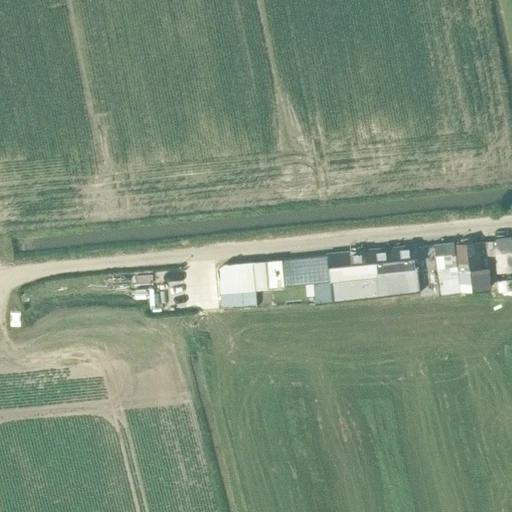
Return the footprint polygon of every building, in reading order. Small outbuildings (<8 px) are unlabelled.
[(511,238),(496,240),(498,265),(511,263),(511,238)] [(478,242),(455,244),(459,294),(482,291),(478,242)] [(415,246),(373,251),(373,255),(362,256),(361,253),(329,256),(334,302),(377,298),(377,293),(420,289),(415,246)] [(435,255),(438,297),(458,294),(455,253),(435,255)] [(305,282),(305,278),(303,258),(233,264),(235,291),(221,292),(221,306),(244,305),(258,305),(257,290),(285,288),(285,284),(305,282)]
